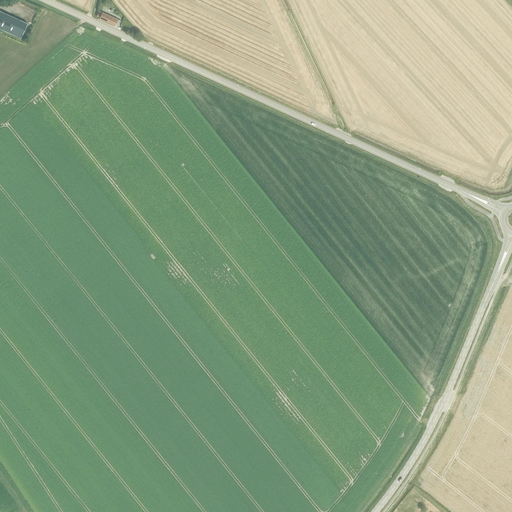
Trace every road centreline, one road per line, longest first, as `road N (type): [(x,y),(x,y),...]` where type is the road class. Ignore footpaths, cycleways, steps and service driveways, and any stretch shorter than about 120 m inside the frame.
road 1 (tertiary): [(480,199),(45,0)]
road 2 (secondary): [(502,260),(431,427),(375,511)]
